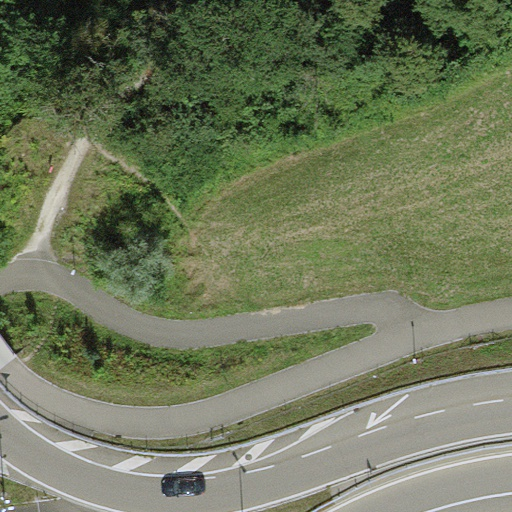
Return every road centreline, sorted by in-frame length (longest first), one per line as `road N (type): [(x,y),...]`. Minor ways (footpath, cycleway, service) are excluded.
road 1 (motorway): [(511,396),(455,406),(264,472),(150,490),(92,483),(0,432)]
road 2 (track): [(30,268),(130,326),(182,344),(391,314),(420,335)]
road 3 (motorway): [(384,511),(511,476)]
